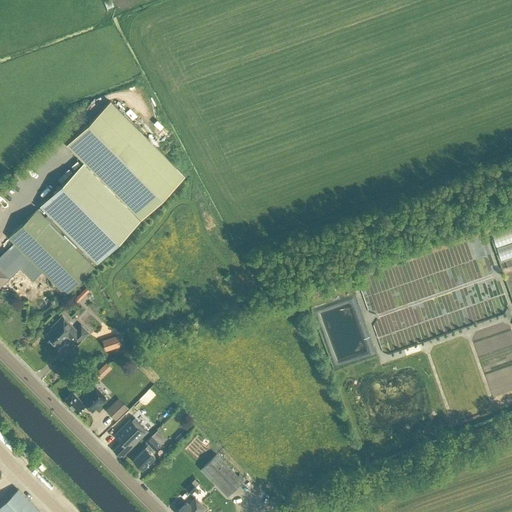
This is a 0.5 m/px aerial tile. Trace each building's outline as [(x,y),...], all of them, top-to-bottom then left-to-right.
[(67,144),(83,162),(40,205),(48,213),(45,216),(37,208),(9,236),(65,293),(93,265),(50,221),(54,218),(97,261),(140,219),(184,175),(110,100),(67,144)] [(9,265),(15,260),(11,255),(5,261),(9,265)] [(0,286),(10,277),(0,267),(0,286)] [(334,284),(327,286),(328,292),(336,290),(334,284)] [(17,308),(23,316),(26,313),(20,305),(17,308)] [(76,344),(88,332),(81,324),(76,329),(62,315),(50,327),(51,328),(45,334),(57,345),(67,335),(76,344)] [(119,333),(110,335),(113,347),(122,344),(119,333)] [(106,362),(97,370),(97,371),(92,377),(97,382),(111,367),(106,362)] [(64,399),(77,413),(85,405),(92,411),(106,397),(93,385),(80,399),(72,391),(64,399)] [(149,389),(139,399),(145,405),(155,395),(149,389)] [(115,419),(128,407),(118,396),(105,409),(115,419)] [(121,441),(113,449),(119,455),(121,454),(123,455),(148,431),(134,417),(131,420),(129,418),(114,434),(121,441)] [(179,442),(185,436),(180,431),(174,437),(179,442)] [(132,458),(142,468),(154,456),(149,450),(152,447),(154,449),(159,444),(151,435),(145,441),(148,443),(145,446),(132,458)] [(216,453),(201,468),(227,495),(242,480),(216,453)] [(191,481),(185,487),(190,493),(197,487),(191,481)] [(30,487),(27,491),(36,497),(39,493),(30,487)] [(40,511),(17,489),(0,505),(0,511),(40,511)] [(187,502),(176,511),(199,511),(204,507),(194,497),(188,503),(187,502)]
